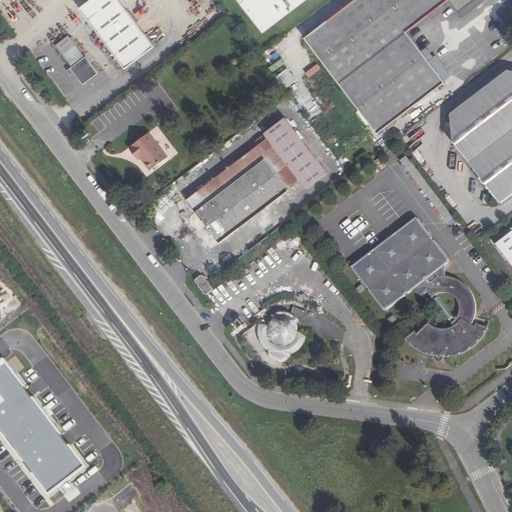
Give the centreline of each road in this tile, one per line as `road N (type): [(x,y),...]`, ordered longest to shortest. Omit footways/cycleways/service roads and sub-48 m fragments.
road 1 (unclassified): [(467,428),(280,402),(246,388),(0,71)]
road 2 (primary): [(287,511),(103,296)]
road 3 (primary): [(103,296),(254,511)]
road 4 (primary): [(0,161),(103,296)]
